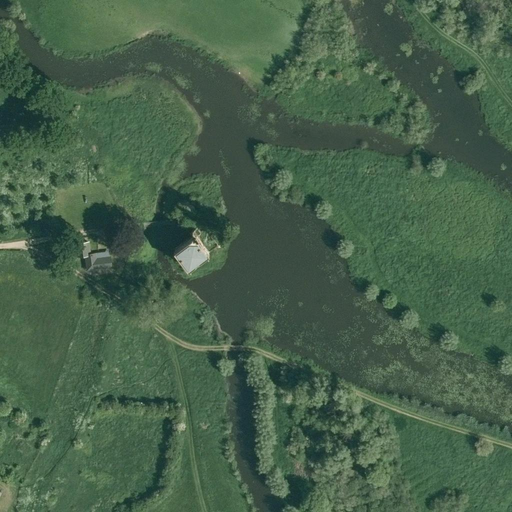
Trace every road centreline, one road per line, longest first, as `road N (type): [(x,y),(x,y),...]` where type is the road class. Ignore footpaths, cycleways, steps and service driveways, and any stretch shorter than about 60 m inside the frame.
road 1 (track): [(511,444),(246,348),(219,348)]
road 2 (track): [(15,244),(186,344),(219,348)]
road 3 (track): [(415,0),(474,52),(511,102)]
